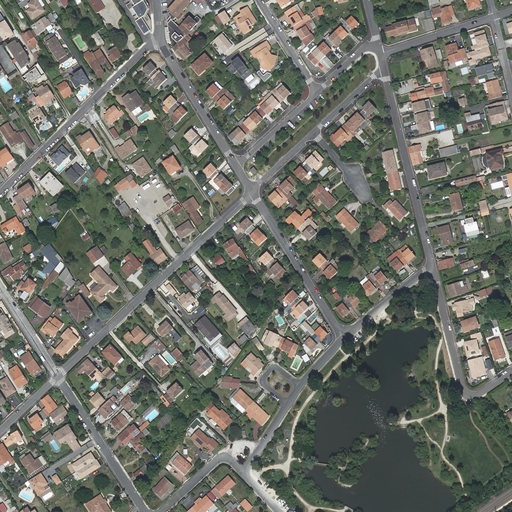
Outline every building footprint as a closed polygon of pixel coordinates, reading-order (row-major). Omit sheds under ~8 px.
[(37,0),(34,0),(29,4),(31,7),(32,8),(31,9),(30,9),(27,11),(33,19),(45,11),(37,0)] [(92,5),(98,15),(104,11),(98,1),(95,4),(92,0),(90,2),(92,5)] [(137,5),(144,0),(131,0),(132,2),(127,5),(129,10),(137,5)] [(134,16),(136,21),(142,18),(146,15),(147,14),(146,13),(148,8),(148,4),(145,0),(144,0),(137,5),(140,10),(138,11),(139,13),(134,16)] [(172,17),(175,19),(176,17),(180,13),(191,0),(177,0),(169,10),(171,12),(169,14),(172,17)] [(466,0),(469,9),(480,6),(478,0),(466,0)] [(432,12),(434,18),(441,16),(444,23),(451,21),(450,16),(448,7),(441,9),(440,6),(433,9),(434,11),(432,12)] [(295,7),(286,12),(295,29),(297,28),(310,20),(307,16),(302,19),(298,12),(295,7)] [(323,7),(317,9),(319,14),(319,15),(325,14),(323,7)] [(240,17),(240,15),(235,18),(245,33),(251,29),(249,26),(256,22),(247,8),(240,12),(242,14),(243,15),(240,17)] [(0,12),(0,41),(1,42),(14,34),(0,12)] [(224,12),(219,15),(223,21),(228,18),(224,12)] [(146,15),(142,18),(136,21),(136,22),(144,36),(151,32),(150,21),(146,15)] [(51,25),(45,16),(37,21),(40,25),(38,26),(41,31),(51,25)] [(180,27),(173,21),(172,20),(169,23),(169,26),(174,46),(183,39),(188,34),(201,20),(198,16),(194,20),(190,17),(180,27)] [(344,24),(350,30),(352,28),(353,28),(355,26),(356,26),(358,28),(361,25),(353,16),(347,22),(344,24)] [(417,30),(414,19),(392,25),(393,26),(386,28),(388,36),(395,34),(395,36),(401,34),(405,33),(417,30)] [(303,39),(307,46),(313,41),(315,39),(310,30),(309,30),(307,26),(310,24),(312,23),(310,20),(297,28),(299,30),(301,34),(300,35),(303,39)] [(36,22),(32,24),(38,33),(41,31),(38,26),(36,22)] [(347,32),(350,30),(344,24),(342,27),(336,32),(343,39),(345,36),(345,35),(348,33),(347,32)] [(20,35),(29,48),(38,42),(34,36),(36,34),(33,29),(31,31),(30,30),(25,34),(24,32),(20,35)] [(484,30),(474,33),(477,45),(471,46),(472,51),(489,46),(484,30)] [(327,40),(333,46),(335,44),(338,42),(339,43),(343,39),(336,32),(330,38),(327,40)] [(45,38),(47,42),(55,37),(52,33),(45,38)] [(234,46),(223,33),(214,41),(225,53),(234,46)] [(95,38),(101,46),(105,42),(99,35),(95,38)] [(47,42),(59,60),(67,55),(55,37),(47,42)] [(177,50),(178,49),(182,53),(181,54),(185,58),(194,50),(187,42),(186,43),(184,41),(183,39),(174,46),(177,50)] [(331,48),(333,46),(327,40),(325,43),(319,48),(325,55),(328,52),(328,51),(331,49),(331,48)] [(16,41),(9,45),(11,49),(12,48),(17,56),(25,51),(21,46),(20,47),(18,44),(16,41)] [(188,41),(187,42),(194,50),(195,49),(188,41)] [(267,42),(261,46),(264,50),(267,48),(270,47),(267,42)] [(466,53),(465,49),(458,51),(456,44),(446,47),(449,56),(452,64),(463,60),(463,59),(468,57),(466,53)] [(264,50),(261,46),(252,52),(254,56),(257,55),(262,62),(263,62),(266,62),(266,66),(265,68),(269,70),(274,66),(276,57),(271,56),(267,48),(264,50)] [(472,51),(466,53),(468,57),(472,56),(473,59),(469,60),(470,66),(477,64),(476,60),(492,55),(489,46),(472,51)] [(111,51),(114,54),(109,57),(112,62),(122,56),(117,47),(111,51)] [(318,60),(319,60),(321,58),(322,58),(325,55),(319,48),(318,47),(312,53),(313,54),(310,56),(316,62),(318,60)] [(429,49),(421,51),(424,60),(427,59),(429,68),(438,65),(433,48),(429,49)] [(108,60),(102,50),(94,55),(93,53),(91,54),(87,57),(100,78),(104,75),(103,73),(105,71),(103,67),(98,64),(99,62),(101,64),(106,61),(108,60)] [(16,57),(23,68),(30,63),(27,59),(26,57),(27,56),(27,55),(25,51),(17,56),(16,57)] [(205,54),(192,66),(200,74),(213,63),(205,54)] [(59,60),(61,63),(69,58),(67,55),(59,60)] [(239,58),(226,69),(232,76),(238,71),(245,80),(252,74),(239,58)] [(150,75),(152,77),(158,72),(156,69),(154,66),(151,62),(144,69),(150,75)] [(492,63),(475,68),(477,77),(487,74),(489,79),(496,77),(492,63)] [(45,73),(40,66),(29,76),(31,79),(39,73),(41,76),(45,73)] [(74,77),(71,79),(77,88),(80,86),(79,84),(80,83),(86,85),(90,82),(82,69),(74,75),(76,78),(75,78),(74,77)] [(161,74),(162,73),(159,70),(158,72),(152,77),(154,80),(160,86),(167,79),(164,76),(163,76),(161,74)] [(19,71),(8,77),(10,80),(20,73),(19,71)] [(413,100),(450,91),(445,71),(430,75),(432,83),(442,80),(444,88),(432,91),(431,87),(425,88),(425,90),(411,94),(413,100)] [(260,72),(258,74),(265,82),(272,75),(271,74),(268,73),(264,77),(260,72)] [(160,86),(154,80),(152,77),(148,81),(150,83),(151,83),(157,89),(160,86)] [(254,77),(249,84),(254,89),(260,82),(254,77)] [(74,92),(66,80),(57,86),(65,98),(74,92)] [(497,80),(486,82),(490,95),(488,95),(488,97),(495,93),(500,91),(497,80)] [(276,88),(278,91),(284,86),(284,85),(282,83),(276,88)] [(214,97),(217,99),(223,93),(220,91),(214,84),(207,91),(210,95),(211,94),(214,97)] [(38,92),(46,104),(52,100),(50,98),(54,96),(48,86),(38,92)] [(276,93),(281,100),(284,97),(284,98),(287,95),(291,93),(284,86),(278,91),(276,88),(273,91),(276,93)] [(500,91),(495,93),(488,97),(489,100),(502,97),(500,91)] [(135,92),(129,96),(132,100),(138,96),(135,92)] [(223,93),(217,99),(219,101),(219,102),(221,104),(221,105),(225,109),(231,102),(225,95),(223,93)] [(279,102),(281,100),(276,93),(273,96),(267,101),(273,108),(277,105),(279,102)] [(34,94),(31,96),(28,98),(31,102),(34,101),(37,105),(40,103),(34,94)] [(123,100),(132,113),(132,112),(139,107),(144,104),(138,96),(132,100),(129,96),(123,100)] [(170,109),(172,111),(179,105),(176,103),(176,102),(174,100),(175,99),(171,96),(164,102),(170,109)] [(461,106),(469,104),(467,96),(459,99),(461,106)] [(149,106),(153,103),(147,97),(145,99),(149,106)] [(425,100),(412,104),(414,113),(427,109),(425,100)] [(259,109),(264,115),(267,113),(267,114),(270,111),(273,108),(267,101),(261,107),(259,109)] [(364,109),(362,111),(368,117),(370,115),(377,109),(370,102),(365,106),(366,106),(363,109),(364,109)] [(502,102),(490,104),(492,110),(489,110),(492,123),(499,121),(498,120),(507,118),(505,110),(503,111),(502,107),(503,107),(502,102)] [(179,105),(172,111),(175,113),(181,119),(188,112),(184,109),(184,110),(181,107),(179,105)] [(105,116),(108,121),(111,124),(112,123),(114,121),(113,118),(115,116),(118,119),(124,115),(118,107),(116,108),(115,106),(107,112),(107,114),(105,116)] [(132,112),(135,116),(142,112),(139,107),(132,112)] [(31,115),(36,123),(41,121),(46,118),(40,109),(31,115)] [(262,117),(264,115),(259,109),(256,111),(250,117),(257,124),(260,121),(260,120),(263,118),(262,117)] [(16,111),(9,115),(13,120),(19,116),(16,111)] [(368,117),(362,111),(359,114),(358,113),(356,116),(355,116),(352,118),(359,125),(365,120),(368,117)] [(428,111),(414,115),(417,125),(430,121),(428,111)] [(482,126),(479,114),(472,115),(466,117),(469,129),(482,126)] [(242,125),(248,131),(250,129),(253,126),(254,127),(257,124),(250,117),(244,123),(242,125)] [(346,124),(343,126),(345,128),(353,136),(362,128),(360,126),(359,125),(352,118),(349,122),(347,125),(346,124)] [(430,121),(417,125),(411,126),(412,130),(418,129),(419,134),(433,131),(430,121)] [(22,144),(26,141),(25,139),(20,132),(17,134),(16,135),(15,132),(8,123),(1,128),(7,138),(9,138),(13,145),(20,141),(21,142),(22,144)] [(242,125),(240,123),(237,125),(239,127),(239,128),(233,133),(240,140),(243,137),(243,136),(246,134),(245,133),(248,131),(242,125)] [(136,126),(131,130),(135,136),(141,144),(145,142),(142,138),(143,137),(140,133),(141,133),(136,126)] [(353,136),(345,128),(342,130),(342,129),(339,132),(339,131),(335,135),(334,135),(330,139),(337,146),(341,142),(345,139),(346,139),(348,141),(353,136)] [(113,129),(110,131),(115,139),(118,137),(113,129)] [(172,138),(177,133),(172,129),(167,133),(172,138)] [(191,142),(193,144),(199,138),(197,136),(195,133),(192,129),(185,136),(191,142)] [(26,141),(31,148),(35,146),(33,143),(32,143),(30,139),(31,139),(26,131),(22,134),(25,138),(25,139),(26,141)] [(78,139),(86,151),(90,148),(92,151),(99,146),(95,139),(92,141),(92,140),(94,138),(90,133),(82,138),(81,136),(78,139)] [(13,147),(21,142),(20,141),(13,145),(9,138),(7,138),(13,147)] [(199,138),(193,144),(189,148),(193,152),(195,151),(199,155),(208,145),(205,142),(205,143),(202,140),(199,138)] [(120,148),(118,147),(115,149),(122,159),(137,149),(131,141),(125,145),(120,148)] [(413,165),(423,162),(421,156),(420,151),(421,150),(420,145),(409,148),(413,165)] [(455,146),(439,150),(441,156),(457,153),(455,146)] [(55,154),(52,158),(59,166),(68,157),(70,155),(67,151),(63,147),(59,151),(60,152),(57,156),(55,154)] [(14,158),(8,148),(0,153),(0,163),(3,168),(7,165),(6,164),(14,158)] [(490,167),(491,169),(502,166),(504,165),(501,155),(504,154),(502,148),(487,152),(487,154),(485,155),(483,159),(483,161),(483,162),(484,163),(485,165),(488,168),(490,167)] [(387,174),(399,171),(398,167),(396,167),(395,161),(396,160),(395,154),(384,157),(387,169),(386,169),(387,174)] [(307,163),(305,165),(311,171),(313,169),(320,162),(313,155),(309,159),(309,160),(307,162),(307,163)] [(163,163),(170,174),(180,168),(173,157),(163,163)] [(145,159),(134,166),(141,178),(152,171),(145,159)] [(428,166),(429,171),(431,170),(433,177),(447,174),(444,162),(428,166)] [(85,173),(77,164),(66,175),(75,183),(85,173)] [(212,179),(219,173),(216,171),(214,168),(214,167),(211,164),(204,171),(210,177),(212,179)] [(311,171),(305,165),(302,167),(299,170),(298,169),(294,173),(301,180),(308,174),(311,171)] [(94,174),(97,178),(98,177),(99,177),(104,171),(99,167),(94,174)] [(400,175),(399,171),(387,174),(388,178),(389,178),(392,191),(402,188),(401,182),(399,182),(398,176),(400,175)] [(221,187),(228,180),(224,177),(224,178),(221,175),(219,173),(212,179),(210,181),(212,184),(214,182),(215,181),(221,187)] [(47,182),(44,185),(54,196),(64,186),(51,174),(45,179),(47,182)] [(290,176),(287,179),(287,180),(294,187),(295,187),(298,184),(290,176)] [(470,183),(468,176),(456,180),(458,186),(470,183)] [(131,179),(129,180),(127,177),(125,179),(125,178),(118,184),(122,189),(129,184),(130,185),(132,188),(136,186),(131,179)] [(231,184),(228,180),(221,187),(226,193),(229,196),(235,190),(232,187),(230,184),(231,184)] [(292,203),(295,201),(290,196),(292,194),(290,192),(289,192),(294,187),(287,180),(283,184),(284,184),(281,187),(279,189),(288,198),(292,203)] [(38,188),(33,181),(23,187),(24,188),(21,190),(26,196),(38,188)] [(338,202),(334,198),(330,193),(329,194),(324,189),(325,188),(322,185),(318,189),(316,186),(312,191),(316,196),(313,199),(316,203),(320,200),(321,199),(327,205),(328,204),(332,208),(338,202)] [(288,198),(279,189),(277,192),(276,191),(273,194),(273,193),(269,198),(276,204),(279,207),(288,198)] [(451,203),(461,200),(459,192),(450,194),(451,198),(450,198),(451,203)] [(20,194),(14,198),(18,204),(14,206),(21,218),(24,216),(21,211),(28,207),(20,194)] [(169,194),(163,199),(168,206),(174,202),(169,194)] [(187,209),(198,225),(203,222),(195,211),(200,207),(196,201),(195,202),(193,198),(183,205),(186,209),(187,209)] [(463,208),(461,200),(451,203),(452,206),(453,206),(454,211),(463,208)] [(398,205),(399,204),(396,201),(392,204),(391,203),(387,203),(383,207),(386,211),(387,209),(391,212),(392,211),(401,220),(409,212),(404,208),(403,209),(398,205)] [(51,207),(55,213),(60,210),(55,204),(51,207)] [(120,211),(123,215),(130,210),(127,207),(124,209),(120,211)] [(336,216),(343,223),(343,222),(352,231),(360,224),(355,219),(355,220),(350,215),(351,215),(345,208),(336,216)] [(300,227),(302,230),(312,221),(309,218),(307,221),(305,219),(313,212),(310,209),(302,216),(300,214),(299,215),(295,211),(287,220),(290,223),(292,221),(296,226),(297,225),(299,228),(300,227)] [(130,210),(123,215),(125,218),(132,213),(130,210)] [(392,211),(391,212),(400,221),(401,220),(392,211)] [(467,224),(464,225),(466,232),(479,228),(477,221),(474,222),(473,217),(466,219),(467,224)] [(2,227),(4,230),(6,234),(15,228),(19,235),(26,230),(22,223),(21,224),(17,218),(13,220),(12,219),(4,224),(4,225),(2,227)] [(246,231),(249,233),(254,228),(252,226),(252,225),(250,222),(247,218),(241,224),(246,231)] [(312,221),(302,230),(305,232),(304,233),(307,235),(306,236),(310,240),(317,233),(311,226),(314,223),(312,221)] [(380,221),(376,225),(377,226),(372,231),(371,230),(368,233),(376,241),(379,238),(378,238),(388,229),(380,221)] [(188,222),(176,230),(181,238),(194,230),(188,222)] [(343,222),(343,223),(352,232),(352,231),(343,222)] [(443,245),(453,242),(449,225),(438,227),(440,233),(441,232),(442,234),(440,235),(443,245)] [(254,228),(249,233),(251,235),(257,241),(263,236),(260,232),(259,233),(257,230),(256,230),(254,228)] [(388,229),(378,238),(379,238),(388,229)] [(150,255),(156,264),(159,263),(157,261),(165,255),(161,249),(158,251),(157,252),(149,239),(144,242),(152,254),(150,255)] [(224,245),(232,257),(239,253),(245,262),(248,259),(240,247),(239,248),(233,239),(224,245)] [(27,253),(36,247),(32,241),(23,247),(27,253)] [(255,253),(262,244),(257,241),(251,250),(255,253)] [(5,243),(0,245),(0,255),(1,256),(4,263),(13,259),(5,243)] [(50,243),(42,250),(51,261),(44,271),(49,275),(51,273),(60,261),(59,261),(62,259),(58,253),(57,254),(54,250),(55,249),(50,243)] [(416,256),(410,248),(403,254),(400,256),(406,262),(407,263),(409,261),(408,260),(411,258),(412,259),(416,256)] [(94,249),(88,253),(95,262),(98,260),(94,254),(96,252),(94,249)] [(96,252),(94,254),(98,260),(103,255),(100,250),(96,252)] [(131,252),(125,258),(129,262),(122,267),(129,275),(141,264),(131,252)] [(266,264),(269,267),(274,261),(272,259),(270,256),(270,255),(267,252),(261,258),(266,264)] [(403,264),(406,262),(400,256),(398,252),(397,252),(388,260),(397,271),(401,268),(400,267),(403,265),(403,264)] [(320,266),(323,268),(329,263),(326,260),(320,254),(313,260),(317,264),(318,264),(320,266)] [(211,265),(214,262),(208,255),(205,257),(206,258),(203,261),(206,265),(209,262),(211,265)] [(215,260),(219,265),(225,261),(220,255),(215,260)] [(407,264),(416,256),(412,259),(411,258),(408,260),(409,261),(407,263),(407,264)] [(449,259),(439,262),(441,269),(450,267),(450,268),(454,266),(453,258),(449,259)] [(329,263),(323,268),(325,271),(327,274),(327,275),(331,279),(338,272),(331,265),(332,265),(335,262),(333,259),(329,263)] [(274,261),(269,267),(271,269),(270,270),(268,272),(271,276),(274,274),(274,273),(276,275),(283,269),(280,265),(279,266),(277,264),(276,264),(274,261)] [(11,266),(3,271),(6,276),(10,274),(15,280),(22,275),(21,274),(24,272),(23,270),(28,267),(24,262),(13,269),(11,266)] [(397,271),(398,271),(407,264),(407,263),(406,262),(403,264),(403,265),(400,267),(401,268),(397,271)] [(117,286),(100,266),(92,273),(94,277),(97,275),(103,282),(100,284),(92,291),(100,301),(105,298),(103,295),(106,293),(105,292),(107,290),(108,291),(111,288),(113,291),(117,286)] [(286,271),(284,268),(283,269),(276,275),(279,278),(286,271)] [(182,279),(193,291),(200,285),(199,283),(203,279),(195,269),(192,272),(191,271),(182,279)] [(57,271),(50,281),(52,283),(59,273),(57,271)] [(373,279),(378,285),(381,283),(384,281),(384,282),(388,279),(382,272),(375,277),(373,279)] [(97,275),(94,277),(100,284),(103,282),(97,275)] [(64,281),(72,287),(76,282),(68,276),(64,281)] [(27,283),(23,280),(18,286),(30,294),(36,285),(32,282),(33,281),(30,278),(27,283)] [(376,287),(378,285),(373,279),(370,281),(364,286),(370,293),(374,291),(373,290),(376,287)] [(452,296),(468,291),(467,286),(465,287),(463,281),(448,286),(452,296)] [(177,293),(169,284),(165,287),(173,296),(177,293)] [(370,293),(364,286),(361,288),(367,296),(370,293)] [(484,289),(478,291),(481,298),(487,296),(484,289)] [(292,308),(300,300),(298,298),(298,297),(296,295),(296,294),(293,291),(286,297),(292,303),(291,304),(289,306),(292,308)] [(333,295),(338,300),(341,296),(336,292),(333,295)] [(190,293),(180,301),(186,308),(196,300),(190,293)] [(213,299),(229,317),(236,311),(223,296),(222,296),(219,293),(213,299)] [(347,296),(345,298),(347,301),(352,307),(354,305),(354,306),(357,303),(358,304),(361,301),(355,293),(349,299),(348,298),(347,296)] [(35,296),(28,305),(32,308),(39,299),(35,296)] [(68,306),(79,320),(82,318),(88,314),(91,311),(81,297),(77,299),(72,303),(68,306)] [(32,308),(40,314),(41,313),(45,316),(51,308),(39,299),(32,308)] [(473,309),(470,299),(457,302),(458,309),(456,309),(457,313),(473,309)] [(302,302),(300,300),(292,308),(294,310),(296,309),(296,308),(302,314),(309,307),(306,304),(305,305),(303,302),(302,302)] [(349,309),(352,307),(347,301),(344,303),(337,308),(343,316),(347,313),(347,312),(349,310),(349,309)] [(0,325),(3,330),(6,334),(13,329),(3,313),(4,312),(2,309),(0,309),(0,325)] [(498,323),(494,309),(488,311),(490,315),(491,315),(494,325),(498,323)] [(304,317),(307,319),(312,314),(310,311),(304,317)] [(212,339),(220,333),(205,316),(195,324),(206,336),(208,335),(212,339)] [(462,321),(465,331),(479,326),(476,316),(462,321)] [(52,319),(50,318),(42,327),(52,334),(53,335),(54,333),(56,334),(64,323),(56,317),(52,322),(50,321),(52,319)] [(238,325),(246,334),(254,326),(247,317),(238,325)] [(163,336),(173,328),(168,321),(158,330),(163,336)] [(302,324),(311,333),(314,331),(304,321),(302,324)] [(313,335),(315,332),(321,327),(325,322),(324,321),(314,331),(311,333),(313,335)] [(133,333),(140,327),(139,326),(130,333),(131,334),(133,333)] [(52,334),(42,327),(41,330),(50,337),(52,334)] [(147,335),(140,327),(133,333),(131,334),(130,333),(129,332),(124,336),(129,343),(133,340),(137,344),(147,335)] [(313,335),(319,340),(321,338),(321,339),(324,336),(325,337),(328,333),(321,327),(315,332),(313,335)] [(69,328),(61,336),(65,339),(54,350),(57,354),(58,353),(63,357),(73,346),(72,345),(74,343),(75,344),(79,339),(72,333),(73,332),(69,328)] [(274,346),(278,348),(283,338),(279,336),(278,337),(267,331),(262,340),(268,343),(268,342),(274,345),(274,346)] [(222,336),(220,333),(212,339),(208,335),(206,336),(205,337),(212,345),(222,336)] [(239,340),(243,344),(249,338),(245,334),(239,340)] [(316,343),(319,340),(313,335),(310,337),(304,343),(311,350),(315,347),(314,346),(317,343),(316,343)] [(283,338),(278,348),(284,350),(284,349),(290,352),(290,353),(293,355),(294,355),(298,346),(287,341),(287,340),(283,338)] [(489,342),(495,359),(505,356),(499,338),(489,342)] [(164,345),(158,339),(153,344),(159,350),(160,349),(164,345)] [(466,343),(469,355),(480,352),(477,340),(466,343)] [(256,345),(261,350),(264,347),(259,342),(256,345)] [(234,359),(240,350),(234,343),(226,349),(234,359)] [(108,350),(105,353),(116,364),(123,357),(117,350),(116,351),(110,345),(107,349),(108,350)] [(185,356),(178,348),(172,352),(179,360),(185,356)] [(264,359),(254,350),(254,351),(263,360),(264,359)] [(254,351),(246,358),(251,363),(252,362),(257,366),(256,367),(259,370),(267,362),(264,359),(263,360),(254,351)] [(21,357),(33,376),(41,371),(29,352),(21,357)] [(199,360),(190,368),(198,377),(213,365),(204,354),(201,356),(199,354),(196,356),(199,360)] [(161,355),(158,357),(167,366),(169,365),(161,355)] [(154,364),(152,366),(162,376),(170,369),(167,366),(158,357),(158,356),(152,361),(154,364)] [(477,356),(467,360),(469,365),(470,365),(472,375),(475,374),(476,377),(486,374),(485,370),(481,371),(478,362),(479,362),(477,356)] [(244,361),(257,372),(259,370),(256,367),(257,366),(252,362),(251,363),(246,358),(244,361)] [(85,370),(87,372),(93,378),(100,371),(88,359),(77,369),(81,373),(85,370)] [(17,366),(9,371),(11,374),(19,369),(17,366)] [(115,373),(109,367),(105,370),(103,372),(109,379),(115,373)] [(11,374),(19,387),(27,381),(19,369),(11,374)] [(0,392),(1,392),(2,392),(4,391),(6,395),(11,392),(2,376),(0,377),(0,392)] [(156,388),(151,382),(149,384),(148,385),(153,391),(154,390),(156,388)] [(168,393),(164,396),(171,403),(175,400),(174,399),(184,390),(177,383),(167,392),(168,393)] [(114,396),(120,391),(116,387),(111,392),(114,396)] [(161,395),(156,388),(154,390),(153,391),(159,397),(161,395)] [(246,410),(254,402),(249,397),(248,399),(243,394),(244,393),(241,390),(234,397),(243,406),(243,407),(246,410)] [(92,399),(99,407),(105,402),(99,394),(92,399)] [(42,401),(47,407),(44,409),(48,414),(58,407),(49,396),(42,401)] [(117,400),(114,396),(100,409),(108,417),(113,412),(109,407),(117,400)] [(117,406),(120,410),(124,407),(131,400),(132,399),(129,396),(126,398),(117,406)] [(161,398),(169,406),(171,405),(163,396),(161,398)] [(233,398),(243,407),(243,406),(234,397),(233,398)] [(131,400),(124,407),(127,410),(133,405),(130,403),(132,401),(131,400)] [(257,405),(254,402),(246,410),(249,413),(250,412),(259,421),(262,424),(269,417),(266,414),(262,409),(261,410),(256,406),(257,405)] [(207,415),(211,419),(212,418),(217,422),(216,423),(220,426),(221,425),(225,429),(229,424),(225,420),(229,417),(222,410),(220,412),(214,407),(215,406),(212,403),(207,409),(210,412),(207,415)] [(50,415),(57,425),(58,424),(67,418),(65,415),(63,412),(66,410),(63,406),(50,415)] [(100,409),(98,410),(106,419),(108,417),(100,409)] [(121,413),(110,424),(118,433),(132,419),(128,415),(124,411),(121,413)] [(250,412),(249,413),(253,416),(258,422),(259,421),(250,412)] [(30,420),(37,430),(42,426),(40,424),(44,421),(38,414),(30,420)] [(69,424),(56,432),(62,441),(67,438),(71,445),(77,441),(75,438),(74,435),(75,434),(69,424)] [(128,444),(139,434),(133,427),(130,429),(121,437),(128,444)] [(117,438),(125,447),(128,444),(121,437),(130,429),(129,428),(117,438)] [(140,441),(150,433),(147,429),(131,442),(134,446),(140,453),(142,452),(144,454),(146,453),(148,455),(150,453),(146,448),(147,447),(144,444),(143,445),(140,441)] [(199,429),(199,430),(208,439),(209,439),(199,429)] [(192,437),(196,442),(197,441),(202,446),(201,447),(204,449),(212,441),(209,439),(208,439),(199,430),(192,437)] [(9,451),(13,457),(15,456),(10,448),(20,441),(18,437),(16,439),(14,436),(4,442),(10,450),(9,451)] [(77,441),(71,445),(75,451),(81,447),(77,441)] [(0,466),(12,458),(7,450),(0,454),(0,466)] [(91,452),(71,465),(76,472),(96,460),(91,452)] [(170,461),(177,467),(178,466),(183,471),(182,472),(185,475),(193,466),(189,463),(189,464),(179,455),(180,455),(178,453),(170,461)] [(21,460),(31,473),(43,465),(39,459),(35,461),(30,454),(21,460)] [(189,463),(180,455),(179,455),(189,464),(189,463)] [(97,459),(96,460),(76,472),(81,480),(101,467),(97,459)] [(146,466),(134,475),(137,478),(143,474),(144,475),(149,470),(146,466)] [(164,468),(159,474),(163,477),(168,471),(164,468)] [(46,491),(43,487),(48,484),(41,473),(29,481),(40,496),(46,491)] [(220,485),(219,484),(215,487),(223,496),(227,493),(226,492),(235,483),(228,475),(224,480),(225,481),(220,485)] [(165,477),(160,482),(161,483),(157,488),(156,487),(153,490),(161,498),(164,494),(163,494),(172,484),(165,477)] [(226,492),(227,493),(236,484),(235,483),(226,492)] [(173,485),(172,484),(163,494),(164,494),(173,485)] [(215,487),(212,491),(219,499),(223,496),(215,487)] [(103,494),(88,503),(93,511),(94,511),(100,508),(102,511),(113,511),(114,511),(108,502),(106,499),(103,494)] [(197,503),(187,511),(204,511),(214,503),(207,495),(203,499),(201,497),(196,501),(197,503)] [(250,504),(246,500),(241,505),(245,509),(250,504)] [(226,506),(231,511),(235,509),(229,503),(226,506)]
